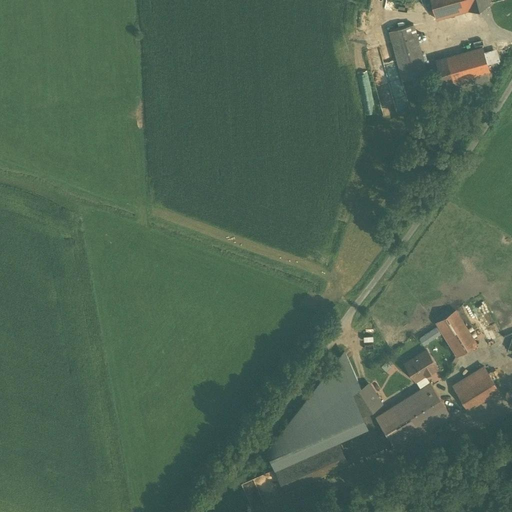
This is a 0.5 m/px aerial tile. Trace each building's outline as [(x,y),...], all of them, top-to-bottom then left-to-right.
[(430,0),(436,19),(490,4),(488,0),(430,0)] [(413,24),(390,30),(403,79),(426,72),(413,24)] [(388,66),(398,62),(391,46),(382,49),(388,66)] [(482,46),(427,62),(433,85),(441,83),(444,91),(488,78),(486,70),(489,69),(482,46)] [(455,310),(436,322),(457,354),(475,342),(455,310)] [(426,349),(405,362),(415,380),(416,379),(425,374),(437,366),(426,349)] [(350,395),(361,388),(344,351),(268,449),(274,465),(366,424),(361,414),(362,413),(350,395)] [(385,364),(389,369),(395,364),(391,359),(385,364)] [(483,365),(453,384),(467,407),(498,389),(483,365)] [(421,387),(376,416),(396,447),(450,414),(425,374),(416,379),(421,387)] [(361,388),(350,395),(362,413),(381,402),(369,383),(361,388)] [(337,440),(276,467),(285,489),(346,462),(337,440)]
